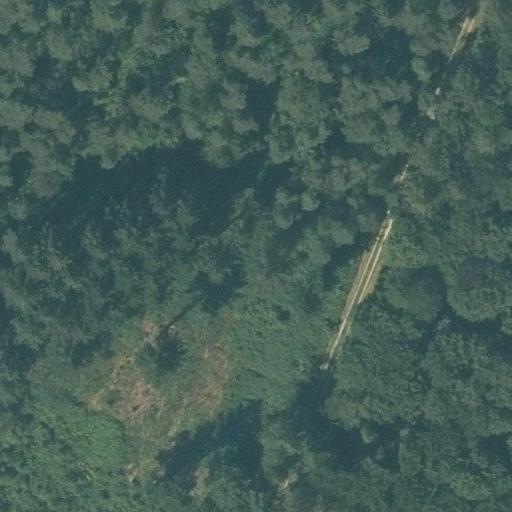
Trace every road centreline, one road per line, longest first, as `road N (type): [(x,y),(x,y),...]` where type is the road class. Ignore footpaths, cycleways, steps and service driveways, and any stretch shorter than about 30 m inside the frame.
road 1 (track): [(303,511),(395,231),(501,0)]
road 2 (track): [(511,152),(395,231)]
road 3 (track): [(485,44),(367,0)]
